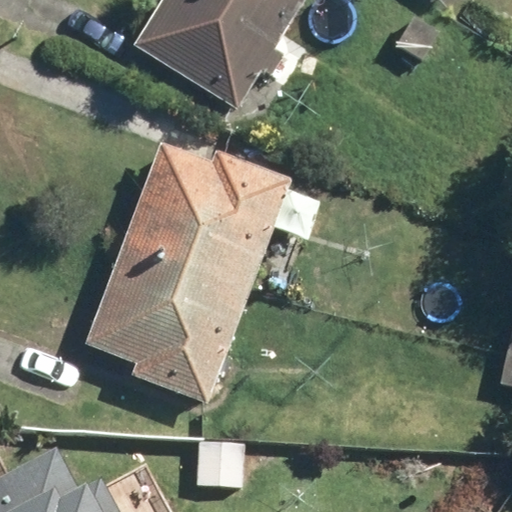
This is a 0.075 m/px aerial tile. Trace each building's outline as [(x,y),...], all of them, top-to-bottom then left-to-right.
[(306,0),(162,0),(125,60),(229,124),(306,0)] [(447,36),(414,17),(385,69),(418,88),(447,36)] [(200,418),(282,192),(205,164),(202,172),(151,154),(77,359),(127,377),(122,390),(200,418)] [(246,450),(199,445),(194,495),(240,500),(246,450)] [(75,511),(48,461),(0,487),(0,511),(75,511)] [(387,498),(382,498),(376,500),(371,502),(366,506),(362,510),(360,511),(414,511),(413,510),(409,506),(405,503),(399,500),(394,499),(388,498),(387,498)]
